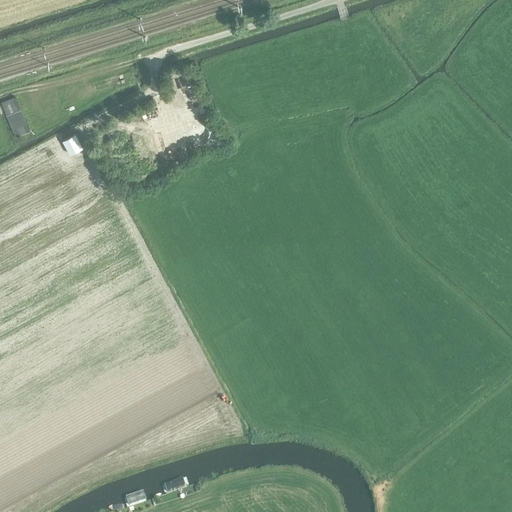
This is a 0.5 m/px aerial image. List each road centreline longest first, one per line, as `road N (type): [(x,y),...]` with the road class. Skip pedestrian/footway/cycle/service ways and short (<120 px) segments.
road 1 (track): [(158,89),(154,62),(164,54),(341,0)]
road 2 (track): [(342,511),(325,485),(300,474),(265,474),(141,511)]
